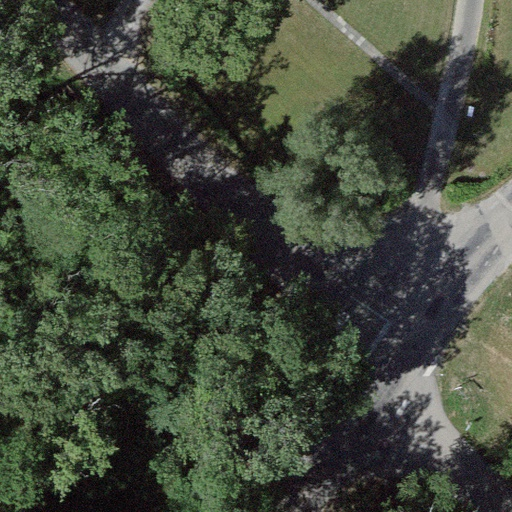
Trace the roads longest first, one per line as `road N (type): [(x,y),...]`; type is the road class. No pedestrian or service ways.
road 1 (unclassified): [(43,0),(298,258),(417,337)]
road 2 (unclassified): [(374,403),(509,511)]
road 3 (unclassified): [(511,217),(417,337)]
road 4 (unclassified): [(374,403),(307,511)]
